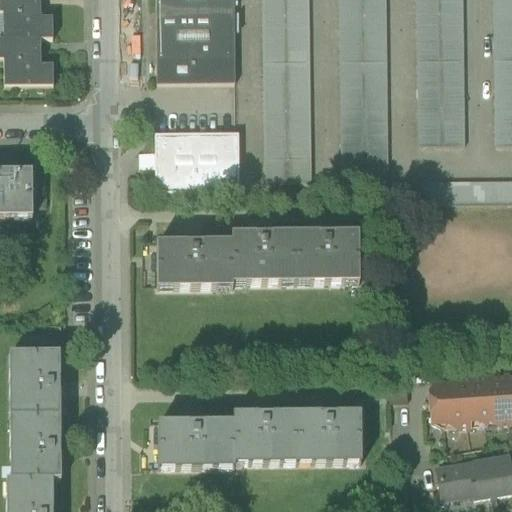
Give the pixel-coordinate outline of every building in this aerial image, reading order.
[(0,0),(0,19),(3,19),(3,46),(40,46),(52,46),(52,24),(40,24),(39,0),(0,0)] [(155,0),(156,63),(234,62),(233,0),(155,0)] [(261,0),(262,67),(286,67),(285,0),(261,0)] [(308,0),(285,0),(286,67),(309,67),(308,0)] [(338,0),(339,66),(363,66),(362,0),(338,0)] [(385,0),(362,0),(363,66),(386,66),(385,0)] [(414,0),(415,66),(440,65),(438,0),(414,0)] [(462,0),(438,0),(440,65),(463,65),(462,0)] [(511,17),(511,5),(493,5),(493,17),(511,17)] [(511,29),(511,17),(493,17),(493,30),(511,29)] [(511,41),(511,29),(493,30),(494,42),(511,41)] [(511,53),(511,41),(494,42),(494,54),(511,53)] [(40,72),(40,46),(3,46),(0,46),(0,66),(3,66),(3,93),(53,93),(52,72),(40,72)] [(511,65),(511,53),(494,54),(494,66),(511,65)] [(234,89),(234,62),(156,63),(156,90),(234,89)] [(416,152),(441,151),(440,65),(415,66),(416,152)] [(463,65),(440,65),(441,151),(464,151),(463,65)] [(511,77),(511,65),(494,66),(494,78),(511,77)] [(341,176),(365,176),(388,176),(386,66),(363,66),(339,66),(341,176)] [(263,164),(287,164),(286,67),(262,67),(263,164)] [(309,67),(286,67),(287,164),(311,164),(309,67)] [(511,90),(511,77),(494,78),(494,90),(511,90)] [(511,102),(511,90),(494,90),(494,102),(511,102)] [(511,114),(511,102),(494,102),(494,115),(511,114)] [(511,126),(511,114),(494,115),(494,127),(511,126)] [(511,138),(511,126),(494,127),(495,139),(511,138)] [(511,150),(511,138),(495,139),(495,151),(511,150)] [(155,199),(238,199),(238,139),(154,140),(155,199)] [(311,188),(311,164),(287,164),(263,164),(264,189),(311,188)] [(341,189),(365,189),(365,176),(341,176),(341,189)] [(388,195),(388,176),(365,176),(365,189),(365,195),(388,195)] [(0,178),(0,223),(33,224),(32,179),(0,178)] [(391,211),(464,210),(464,186),(391,187),(391,211)] [(511,186),(464,186),(464,210),(511,209),(511,186)] [(360,240),(294,241),(294,291),(360,291),(360,240)] [(231,292),(294,291),(294,241),(231,242),(231,249),(231,292)] [(231,295),(231,292),(231,249),(155,250),(155,296),(231,295)] [(10,360),(11,424),(60,423),(59,360),(10,360)] [(389,409),(405,409),(405,371),(389,371),(389,391),(389,392),(389,409)] [(430,429),(443,435),(447,428),(459,434),(470,433),(469,426),(480,426),(486,428),(488,425),(500,431),(511,431),(511,428),(511,381),(503,382),(504,389),(497,389),(485,383),(470,384),(471,391),(464,391),(455,387),(455,385),(452,385),(448,393),(436,386),(429,401),(430,429)] [(359,419),(296,420),(296,471),(359,470),(359,419)] [(232,420),(232,429),(232,471),(296,471),(296,420),(232,420)] [(11,424),(11,487),(53,487),(60,487),(60,423),(11,424)] [(232,476),(232,471),(232,429),(157,430),(157,476),(232,476)] [(511,461),(490,466),(496,502),(511,499),(511,461)] [(474,506),(496,502),(490,466),(436,474),(441,507),(464,503),(462,494),(471,492),(474,506)] [(53,511),(53,487),(11,487),(7,487),(6,511),(53,511)]
